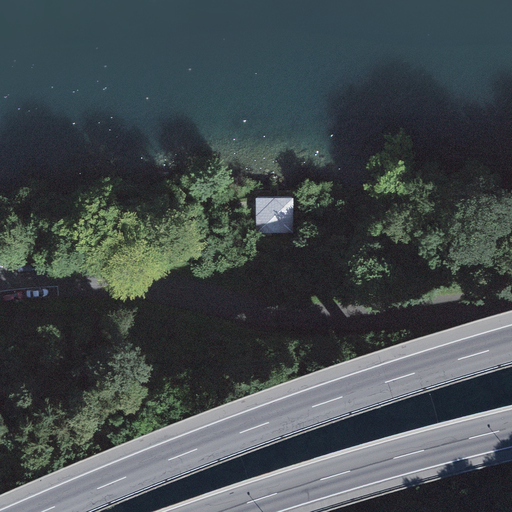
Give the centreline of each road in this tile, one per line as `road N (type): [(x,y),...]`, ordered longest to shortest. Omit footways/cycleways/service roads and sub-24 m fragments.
road 1 (unclassified): [(511,292),(350,324),(84,273),(0,281)]
road 2 (motorway): [(511,344),(259,426),(42,511)]
road 3 (motorway): [(222,511),(511,428)]
